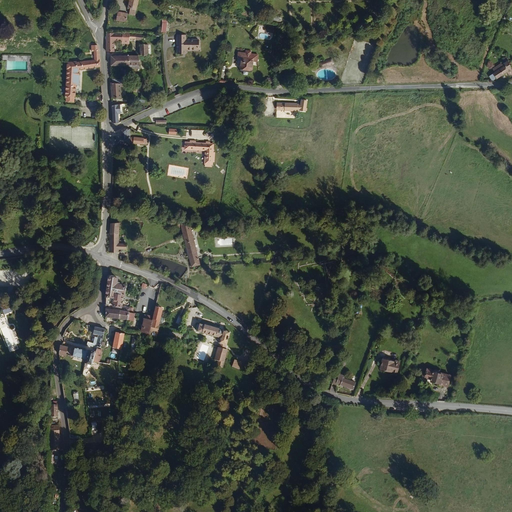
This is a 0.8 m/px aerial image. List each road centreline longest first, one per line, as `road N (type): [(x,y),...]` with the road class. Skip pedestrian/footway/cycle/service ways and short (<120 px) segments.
road 1 (secondary): [(511,411),(317,392),(215,307),(106,259)]
road 2 (unclassified): [(107,128),(223,85),(270,91),(511,84)]
road 3 (tertiary): [(60,511),(67,452),(56,345),(69,319),(89,307)]
road 4 (tertiary): [(97,255),(107,128)]
